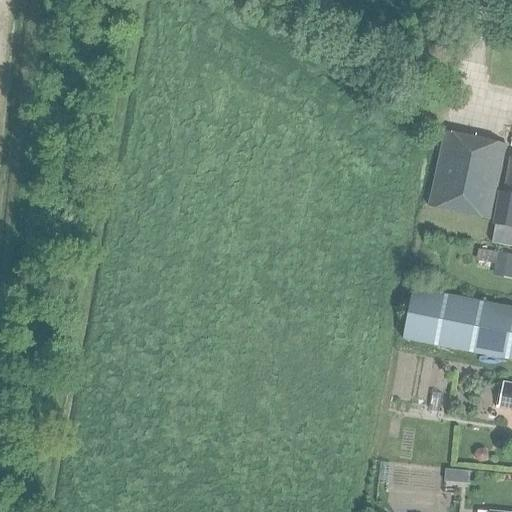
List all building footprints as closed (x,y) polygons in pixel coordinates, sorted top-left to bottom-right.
[(505,145),(445,132),(428,207),(489,220),(505,145)] [(511,195),(501,194),(495,225),(511,228),(511,195)] [(511,255),(499,253),(499,254),(497,253),(495,265),(492,276),(511,280),(511,255)] [(511,360),(511,309),(412,290),(402,340),(511,360)] [(511,384),(503,383),(498,405),(511,408),(511,384)] [(475,460),(479,463),(485,462),(488,458),(487,452),(483,449),(477,450),(473,454),(475,460)] [(444,482),(456,483),(457,471),(445,470),(444,482)]
